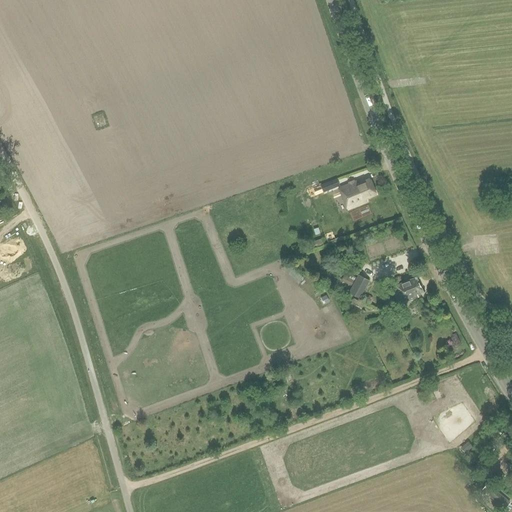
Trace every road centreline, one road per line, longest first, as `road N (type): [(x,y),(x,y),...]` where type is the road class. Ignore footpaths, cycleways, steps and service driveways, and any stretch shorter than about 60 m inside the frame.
road 1 (tertiary): [(511,394),(392,163),(333,0)]
road 2 (track): [(124,490),(486,353)]
road 3 (unclassified): [(130,511),(63,285),(0,153)]
